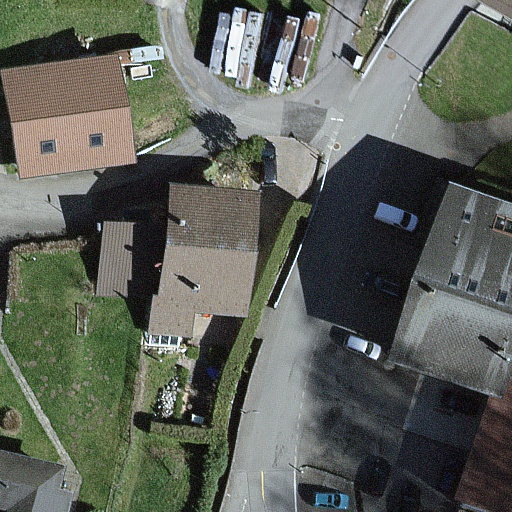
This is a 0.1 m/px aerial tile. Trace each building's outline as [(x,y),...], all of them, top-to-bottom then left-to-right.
[(511,0),(486,0),(484,3),(511,19),(511,0)] [(110,59),(0,74),(0,87),(13,179),(124,164),(110,59)] [(252,200),(163,190),(147,331),(191,336),(193,316),(239,321),(252,200)] [(511,313),(511,218),(438,193),(380,361),(484,396),(511,313)] [(511,511),(511,386),(495,381),(454,503),(481,511),(511,511)] [(61,469),(0,454),(0,509),(1,510),(0,511),(65,511),(70,492),(57,489),(61,469)]
